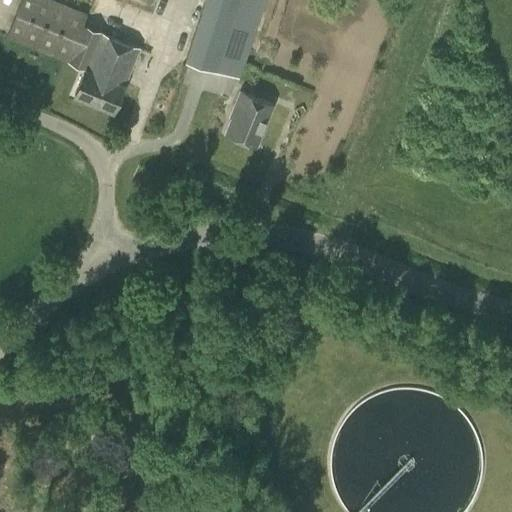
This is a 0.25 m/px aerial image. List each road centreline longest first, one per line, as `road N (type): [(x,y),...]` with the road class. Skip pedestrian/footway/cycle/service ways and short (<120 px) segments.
road 1 (unclassified): [(511,309),(337,245),(211,234),(82,263)]
road 2 (unclassified): [(82,263),(114,209),(114,173),(102,151),(50,117),(0,99)]
road 3 (unclassified): [(0,351),(82,263)]
